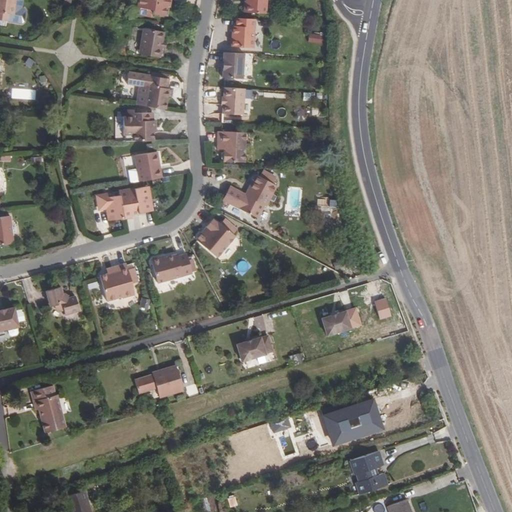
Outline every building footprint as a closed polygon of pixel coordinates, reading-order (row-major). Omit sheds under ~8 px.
[(0,0),(0,19),(9,20),(11,19),(12,8),(12,6),(9,6),(9,0),(0,0)] [(137,0),(137,5),(137,7),(138,9),(154,10),(153,14),(167,15),(168,7),(170,7),(171,0),(137,0)] [(267,0),(247,0),(246,14),(266,15),(267,0)] [(253,48),(255,19),(236,18),(235,25),(235,32),(232,32),(231,47),(253,48)] [(162,41),(163,31),(142,28),(138,53),(159,56),(161,46),(162,41)] [(225,51),(223,77),(243,78),(246,52),(225,51)] [(137,103),(167,108),(169,94),(167,94),(168,87),(169,77),(148,74),(129,71),(127,82),(140,84),(137,103)] [(243,114),(245,88),(225,87),(224,97),(224,105),(223,114),(243,115),(243,114)] [(153,126),(155,126),(154,119),(152,119),(152,112),(132,112),(132,109),(127,109),(127,116),(122,116),(123,134),(125,134),(125,139),(154,139),(153,131),(153,126)] [(241,162),(243,133),(218,132),(218,145),(225,146),(224,151),(224,152),(222,153),(222,159),(224,160),(224,162),(241,162)] [(161,176),(156,151),(134,155),(137,168),(128,169),(130,182),(161,176)] [(266,207),(277,186),(274,185),(267,181),(270,176),(263,172),(261,178),(256,175),(248,190),(251,192),(248,197),(246,195),(230,188),(223,201),(258,219),(265,206),(266,207)] [(274,185),(277,179),(270,176),(267,181),(274,185)] [(153,210),(151,198),(149,199),(148,194),(150,194),(148,185),(127,189),(128,192),(119,194),(108,196),(107,193),(97,195),(100,208),(107,207),(108,213),(113,212),(115,219),(132,216),(132,213),(132,211),(138,210),(138,212),(153,210)] [(0,245),(14,244),(10,216),(0,217),(0,245)] [(235,237),(214,219),(196,240),(217,258),(235,237)] [(192,272),(186,253),(178,256),(177,254),(166,257),(159,259),(158,257),(153,258),(151,262),(157,282),(192,272)] [(135,294),(126,263),(111,267),(113,272),(107,273),(100,275),(107,301),(123,297),(123,298),(135,294)] [(59,284),(45,288),(49,304),(53,303),(54,307),(62,311),(64,310),(65,314),(80,310),(76,295),(69,297),(61,292),(59,284)] [(0,310),(0,330),(18,326),(13,307),(0,310)] [(323,318),(328,335),(352,328),(352,327),(359,324),(354,309),(347,311),(347,310),(323,318)] [(261,336),(238,343),(243,361),(267,354),(266,353),(273,351),(269,335),(261,337),(261,336)] [(290,355),(291,364),(300,363),(299,354),(290,355)] [(134,380),(138,393),(156,388),(159,398),(184,390),(176,365),(164,369),(164,371),(152,375),(134,380)] [(36,400),(32,401),(34,409),(38,409),(45,432),(65,427),(57,395),(55,395),(52,386),(34,390),(36,400)] [(347,422),(345,423),(341,409),(322,415),(332,445),(350,439),(348,432),(350,431),(347,422)] [(106,423),(103,413),(97,415),(101,424),(106,423)] [(285,418),(277,421),(279,428),(287,425),(285,418)] [(359,495),(388,485),(384,472),(378,475),(375,468),(383,465),(378,450),(349,460),(354,475),(355,475),(357,481),(355,482),(359,495)] [(91,511),(84,490),(65,496),(70,511),(91,511)] [(213,497),(202,501),(205,511),(212,511),(218,510),(213,497)] [(388,511),(411,511),(406,499),(387,506),(388,511)]
